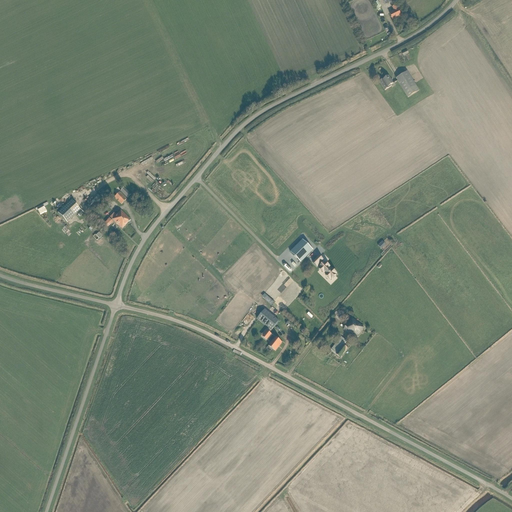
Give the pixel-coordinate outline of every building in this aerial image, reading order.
[(394,11),(390,14),(393,21),(402,16),(398,9),(398,10),(396,6),(393,7),(394,11)] [(408,72),(396,79),(405,92),(404,93),(408,98),(419,91),(408,72)] [(389,76),(379,82),(385,91),(392,87),(391,86),(394,84),(389,76)] [(124,188),(120,192),(127,199),(131,195),(124,188)] [(120,192),(114,198),(121,205),(127,199),(120,192)] [(71,201),(58,213),(68,223),(81,210),(71,201)] [(114,214),(110,218),(112,220),(122,229),(131,220),(121,211),(116,216),(114,214)] [(106,221),(103,225),(107,229),(113,223),(110,219),(107,222),(106,221)] [(303,240),(290,253),(301,263),(313,251),(303,240)] [(382,241),(378,246),(382,249),(386,245),(382,241)] [(319,257),(313,263),(317,267),(318,265),(320,267),(320,268),(319,270),(324,274),(325,273),(327,275),(326,276),(330,280),(331,279),(332,280),(336,276),(335,275),(336,274),(332,270),(331,271),(329,269),(330,267),(326,263),(325,264),(324,264),(323,264),(321,262),(323,261),(319,257)] [(264,295),(263,297),(272,305),(274,303),(274,302),(265,294),(264,295)] [(265,310),(257,319),(271,331),(279,321),(265,310)] [(365,328),(353,318),(344,330),(356,339),(365,328)] [(268,332),(263,337),(267,341),(268,339),(272,342),(269,346),(275,351),(282,343),(275,338),(271,335),(272,335),(268,332)] [(341,337),(330,351),(340,358),(348,349),(344,346),(347,341),(341,337)]
